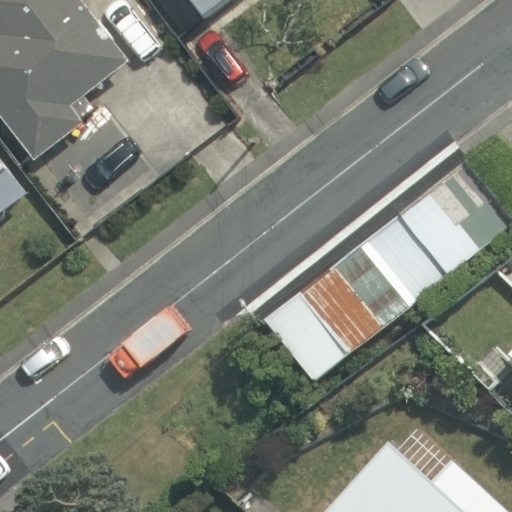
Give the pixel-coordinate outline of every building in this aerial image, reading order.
[(0,0),(0,42),(4,48),(0,51),(0,118),(34,165),(81,130),(66,110),(123,66),(73,0),(0,0)] [(189,0),(211,30),(253,0),(189,0)] [(503,203),(464,159),(273,326),(332,394),(493,254),(472,230),(503,203)] [(0,267),(30,246),(11,219),(31,205),(0,161),(0,267)] [(511,511),(463,466),(440,491),(405,459),(356,511),(511,511)]
